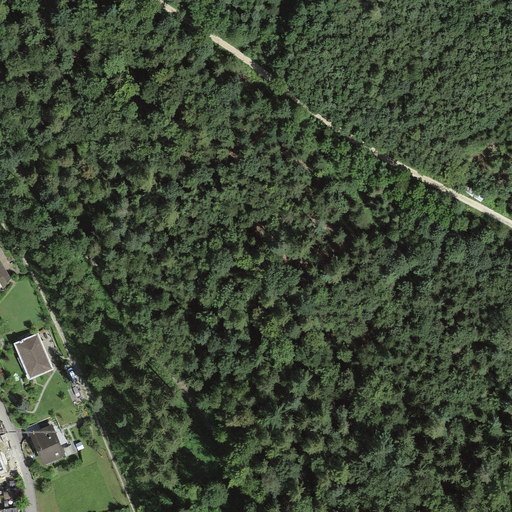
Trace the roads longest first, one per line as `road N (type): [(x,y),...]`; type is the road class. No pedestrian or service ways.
road 1 (track): [(252,511),(247,490),(193,405),(21,171),(0,156)]
road 2 (track): [(511,223),(346,135),(160,0)]
road 3 (track): [(0,205),(137,511)]
road 4 (track): [(346,135),(495,0)]
